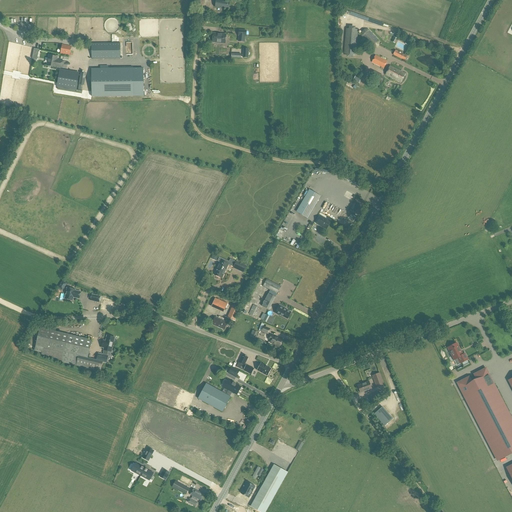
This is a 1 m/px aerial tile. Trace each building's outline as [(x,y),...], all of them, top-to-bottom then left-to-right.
[(216,0),(216,8),(229,9),(230,0),(226,0),(222,0),(223,1),(216,0)] [(346,29),(344,54),(356,55),(358,30),(346,29)] [(362,32),(361,36),(373,48),(377,48),(380,46),(380,41),(369,29),(364,29),(362,32)] [(215,33),(214,43),(227,44),(227,34),(215,33)] [(120,43),(92,43),(92,59),(121,59),(120,43)] [(62,45),(61,53),(70,55),(72,47),(62,45)] [(396,50),(393,55),(405,61),(407,56),(396,50)] [(373,54),(370,61),(372,62),(372,63),(384,69),(388,61),(375,55),(373,54)] [(50,56),(48,66),(56,68),(57,67),(64,68),(65,62),(58,60),(58,57),(50,56)] [(390,66),(386,75),(401,83),(405,74),(390,66)] [(134,96),(133,73),(109,74),(109,68),(100,68),(100,74),(92,74),(92,96),(134,96)] [(60,69),(57,86),(77,90),(79,72),(60,69)] [(309,191),(297,213),(307,218),(320,197),(309,191)] [(321,217),(317,224),(326,230),(331,222),(321,217)] [(229,262),(220,257),(218,261),(220,262),(214,275),(222,278),(228,265),(234,267),(236,262),(230,259),(229,262)] [(236,262),(234,267),(233,268),(234,268),(234,267),(240,270),(240,271),(243,272),(246,266),(236,261),(236,262)] [(267,279),(263,287),(278,294),(282,287),(267,279)] [(67,288),(65,299),(67,299),(67,300),(71,301),(71,300),(73,300),(74,297),(76,297),(75,298),(79,299),(80,292),(75,291),(75,290),(67,288)] [(268,293),(262,306),(269,310),(276,297),(268,293)] [(228,304),(216,299),(212,307),(224,312),(228,304)] [(136,300),(134,306),(141,309),(143,303),(136,300)] [(253,305),(249,314),(254,317),(258,307),(253,305)] [(280,305),(275,313),(279,315),(280,315),(288,319),(291,312),(285,309),(285,308),(280,305)] [(239,309),(232,306),(230,312),(236,315),(239,309)] [(264,313),(261,319),(268,323),(271,317),(264,313)] [(215,318),(212,324),(224,330),(227,323),(225,322),(226,320),(218,317),(218,319),(215,318)] [(40,328),(34,351),(42,353),(41,355),(55,358),(54,359),(62,361),(62,362),(101,372),(103,362),(106,363),(108,356),(107,356),(108,351),(112,352),(114,342),(115,342),(116,342),(116,340),(116,339),(115,339),(115,338),(107,336),(105,344),(103,343),(102,347),(104,348),(104,350),(105,350),(103,355),(99,354),(97,360),(88,358),(92,340),(40,328)] [(271,335),(269,339),(272,340),(271,343),(280,347),(283,340),(274,336),(271,335)] [(460,352),(461,351),(457,343),(453,345),(452,344),(449,346),(449,347),(448,348),(457,365),(468,360),(465,354),(462,356),(460,352)] [(243,354),(237,367),(242,370),(248,357),(243,354)] [(261,363),(257,370),(268,376),(271,369),(268,367),(264,365),(261,363)] [(246,365),(243,370),(252,374),(254,369),(246,365)] [(236,377),(239,371),(232,367),(229,373),(236,377)] [(463,381),(458,383),(498,460),(511,452),(511,420),(485,369),(480,372),(483,377),(466,386),(463,381)] [(380,373),(372,376),(376,387),(384,384),(380,373)] [(236,394),(240,387),(236,385),(237,384),(236,385),(233,383),(234,383),(233,382),(233,383),(229,381),(225,388),(229,390),(227,395),(230,396),(232,392),(236,394)] [(369,381),(358,386),(361,393),(372,389),(369,381)] [(207,384),(199,400),(223,412),(231,397),(207,384)] [(148,448),(143,459),(148,462),(154,451),(148,448)] [(194,486),(203,466),(187,459),(178,479),(194,486)] [(141,476),(144,469),(135,464),(131,471),(141,476)] [(168,464),(165,472),(175,476),(178,468),(168,464)] [(154,474),(144,469),(141,476),(150,481),(154,474)] [(272,469),(251,507),(260,511),(265,511),(285,476),(272,469)] [(165,481),(168,474),(163,471),(159,478),(165,481)] [(202,485),(207,488),(210,480),(206,478),(202,485)] [(171,479),(167,486),(171,488),(170,492),(184,499),(189,488),(171,479)] [(249,497),(255,486),(255,487),(255,486),(249,483),(247,486),(245,486),(241,493),(242,494),(248,497),(249,498),(249,497)] [(208,489),(216,492),(218,487),(211,484),(208,489)] [(193,489),(190,495),(201,501),(204,495),(193,489)] [(191,499),(190,498),(188,502),(195,506),(198,502),(197,502),(191,499)]
